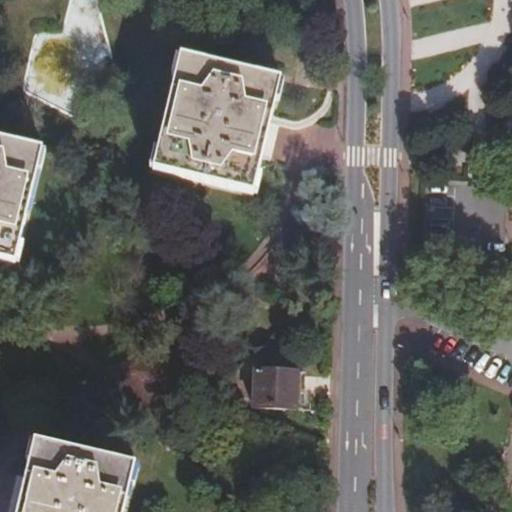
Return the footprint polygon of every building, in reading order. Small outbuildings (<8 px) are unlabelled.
[(69,0),(62,37),(34,31),(23,94),(78,104),(85,67),(98,69),(109,8),(69,0)] [(250,193),(259,155),(269,115),(277,81),(178,56),(150,170),(250,193)] [(37,149),(0,139),(0,259),(12,262),(37,149)] [(252,373),(251,411),(291,413),(292,393),(292,375),(252,373)] [(31,446),(15,511),(118,511),(128,469),(31,446)] [(290,502),(289,511),(306,511),(307,503),(290,502)]
